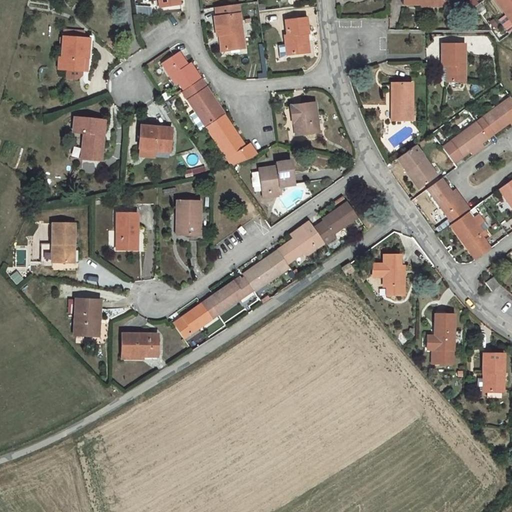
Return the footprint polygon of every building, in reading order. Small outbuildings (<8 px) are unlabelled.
[(511,0),(495,0),(511,22),(511,0)] [(477,5),(474,7),(478,14),(484,9),(479,3),(477,5)] [(225,50),(244,48),(238,4),(216,7),(217,17),(214,17),(217,35),(219,35),(223,34),(225,50)] [(305,18),(285,20),(287,35),(284,36),(287,55),(305,52),(303,34),(306,34),(307,34),(305,18)] [(64,29),(63,37),(83,39),(84,31),(64,29)] [(67,69),(81,71),(82,57),(87,58),(89,39),(83,39),(63,37),(62,58),(60,58),(59,69),(67,69)] [(464,44),(441,44),(442,61),(446,61),(446,81),(464,81),(464,44)] [(179,51),(162,63),(171,78),(174,76),(178,83),(184,91),(201,79),(195,71),(192,72),(188,65),(179,51)] [(81,71),(67,69),(66,78),(78,79),(80,75),(81,71)] [(171,78),(169,79),(173,86),(178,83),(174,76),(171,78)] [(213,102),(215,101),(211,95),(201,79),(184,91),(182,92),(195,111),(206,127),(222,116),(213,102)] [(412,83),(391,83),(391,120),(412,120),(412,83)] [(511,120),(511,98),(510,97),(495,108),(493,109),(476,122),(488,138),(510,122),(511,120)] [(215,101),(213,102),(222,116),(224,115),(224,114),(215,101)] [(292,123),(294,122),(299,122),(300,134),(318,132),(315,103),(290,106),(292,123)] [(195,111),(189,115),(200,131),(206,127),(195,111)] [(227,159),(231,157),(236,164),(252,157),(256,154),(249,143),(245,146),(233,129),(224,115),(222,116),(206,127),(227,159)] [(82,159),(100,160),(102,139),(100,139),(101,135),(103,135),(104,121),(74,118),(73,132),(83,133),(81,159),(82,159)] [(488,138),(476,122),(442,147),(454,163),(470,151),(481,143),(488,138)] [(140,126),(139,148),(155,149),(155,151),(169,152),(171,128),(156,127),(140,126)] [(481,143),(470,151),(473,155),(479,150),(484,147),(481,143)] [(414,145),(397,158),(406,171),(409,170),(421,186),(436,176),(414,145)] [(155,151),(155,149),(139,148),(138,156),(155,157),(155,151)] [(231,157),(227,159),(232,165),(236,164),(231,157)] [(276,167),(258,170),(258,172),(261,191),(262,193),(269,192),(269,196),(278,194),(281,194),(280,187),(294,185),(290,161),(275,163),(276,167)] [(203,167),(184,172),(186,177),(193,175),(192,175),(204,172),(203,167)] [(409,170),(406,171),(419,188),(421,186),(409,170)] [(258,172),(252,173),(255,192),(261,191),(258,172)] [(441,178),(427,189),(449,220),(446,222),(449,226),(450,225),(466,213),(450,191),(441,178)] [(511,207),(511,179),(499,189),(511,207)] [(454,188),(450,191),(466,213),(467,212),(470,210),(458,193),(454,188)] [(178,201),(176,201),(176,235),(190,235),(199,235),(200,201),(199,201),(178,201)] [(357,217),(347,202),(327,216),(322,219),(323,222),(324,223),(322,224),(321,223),(314,228),(324,243),(324,244),(335,237),(333,234),(357,217)] [(471,254),(475,259),(490,249),(482,237),(479,234),(482,232),(478,226),(483,222),(478,215),(472,219),(467,212),(466,213),(450,225),(464,245),(467,243),(474,252),(471,254)] [(137,214),(116,213),(116,250),(135,250),(135,237),(137,237),(137,214)] [(446,222),(436,229),(439,233),(449,226),(446,222)] [(487,228),(483,222),(478,226),(482,232),(479,234),(482,237),(487,234),(484,230),(487,228)] [(51,262),(70,263),(70,244),(74,244),(74,224),(52,223),(51,262)] [(302,253),(304,256),(324,243),(314,228),(310,223),(302,228),(305,232),(293,240),(278,251),(286,264),(302,253)] [(291,236),(293,240),(305,232),(302,228),(296,232),(291,236)] [(467,243),(464,245),(471,254),(474,252),(467,243)] [(286,264),(278,251),(260,263),(242,275),(244,278),(253,290),(254,292),(289,267),(286,264)] [(399,266),(399,255),(383,255),(383,264),(372,264),(372,276),(383,276),(383,286),(386,286),(391,286),(391,295),(403,295),(403,274),(399,274),(399,266)] [(342,269),(346,275),(353,270),(350,263),(342,269)] [(492,277),(485,283),(491,291),(499,286),(492,277)] [(253,290),(244,278),(240,280),(235,284),(234,281),(227,285),(207,299),(218,315),(253,290)] [(73,335),(93,336),(94,320),(99,320),(100,301),(75,299),(73,335)] [(218,315),(207,299),(185,315),(181,317),(183,320),(178,323),(174,326),(183,339),(218,315)] [(453,350),(454,314),(434,314),(434,333),(436,333),(436,336),(436,350),(432,350),(431,364),(452,364),(452,350),(453,350)] [(99,320),(94,320),(93,336),(107,336),(107,324),(99,324),(99,320)] [(157,334),(121,334),(121,354),(142,355),(147,355),(147,356),(157,357),(157,334)] [(436,336),(427,336),(427,350),(432,350),(436,350),(436,336)] [(485,392),(503,392),(503,354),(482,354),(482,373),(485,373),(485,392)]
